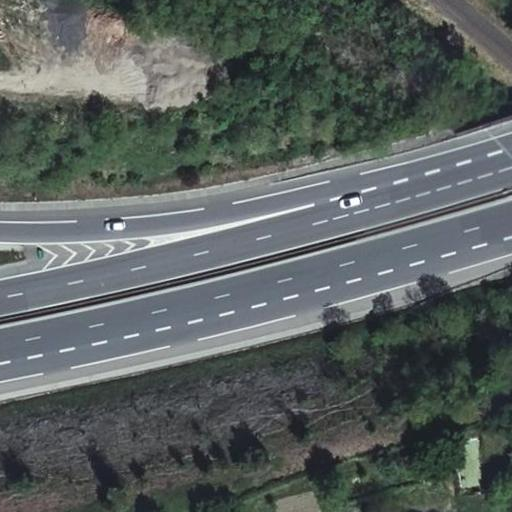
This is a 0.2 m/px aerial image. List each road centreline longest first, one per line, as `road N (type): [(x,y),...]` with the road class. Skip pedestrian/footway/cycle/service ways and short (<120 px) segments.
road 1 (trunk): [(0,373),(285,309),(511,243)]
road 2 (trunk): [(0,346),(276,286),(511,220)]
road 3 (trunk): [(511,168),(319,222),(0,288)]
road 4 (trunk): [(511,140),(181,224),(0,223)]
